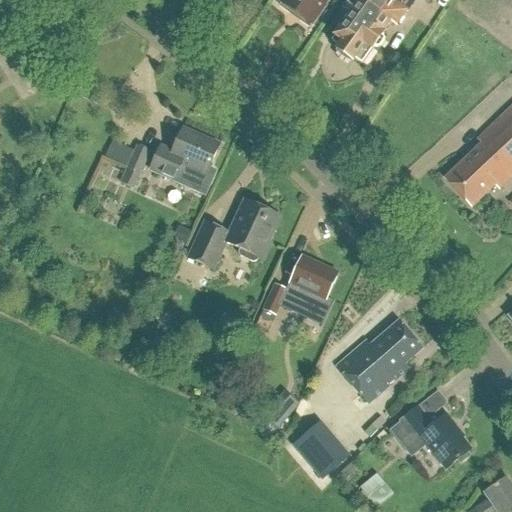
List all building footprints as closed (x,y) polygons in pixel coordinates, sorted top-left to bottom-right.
[(280,8),(289,14),(291,11),(298,16),(296,19),(308,27),(310,24),(312,26),(326,7),(330,0),(282,0),(280,3),(282,5),(280,8)] [(352,0),(345,11),(350,15),(335,38),(332,43),(338,48),(336,51),(338,52),(337,53),(343,58),(351,62),(351,61),(353,63),(355,60),(363,65),(374,48),(379,49),(385,41),(383,37),(384,34),(383,34),(391,23),(397,27),(415,0),(424,0),(428,2),(428,0),(352,0)] [(499,191),(511,178),(511,108),(477,142),(481,146),(444,181),(472,209),(495,187),(499,191)] [(210,169),(220,146),(183,130),(173,153),(161,148),(150,171),(175,182),(176,180),(192,187),(194,191),(203,196),(207,194),(215,175),(214,171),(210,169)] [(137,147),(121,184),(134,190),(150,153),(137,147)] [(87,149),(79,166),(93,172),(100,155),(87,149)] [(47,196),(40,199),(44,206),(50,203),(47,196)] [(269,243),(280,218),(244,202),(229,235),(204,224),(188,261),(213,272),(226,245),(240,251),(239,254),(240,258),(253,264),(257,263),(258,259),(263,262),(271,244),(269,243)] [(4,208),(0,209),(0,225),(8,223),(4,208)] [(191,233),(179,227),(172,241),(184,247),(191,233)] [(274,286),(264,312),(276,317),(282,301),(290,305),(287,311),(302,318),(312,295),(326,301),(338,275),(302,258),(286,291),(274,286)] [(267,331),(274,316),(264,312),(263,311),(257,326),(267,331)] [(423,351),(400,323),(371,348),(366,343),(337,368),(369,405),(410,371),(405,366),(423,351)] [(411,459),(427,447),(445,471),(471,452),(456,432),(458,431),(447,416),(432,427),(417,408),(398,422),(400,424),(389,432),(411,459)] [(385,423),(380,418),(364,434),(370,439),(385,423)] [(350,458),(321,422),(292,446),(322,482),(350,458)] [(383,433),(376,439),(381,443),(387,438),(383,433)] [(376,509),(389,498),(373,478),(360,489),(376,509)] [(489,501),(476,510),(472,511),(511,511),(511,489),(506,481),(485,495),(489,501)]
